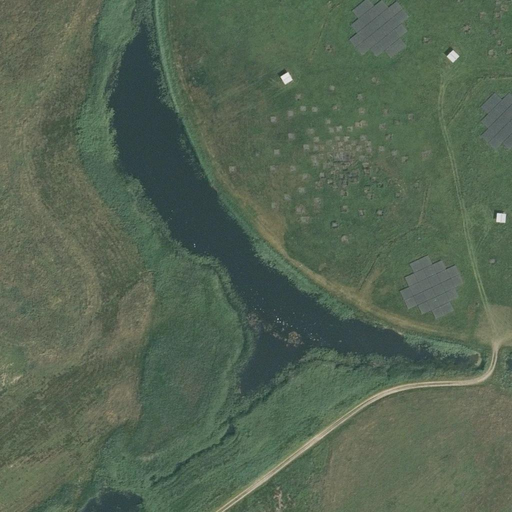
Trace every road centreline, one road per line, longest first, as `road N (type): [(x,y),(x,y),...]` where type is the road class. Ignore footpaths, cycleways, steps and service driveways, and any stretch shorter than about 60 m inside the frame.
road 1 (track): [(219,511),(378,396),(485,376),(496,349),(482,267),(496,182),(483,146),(442,130),(377,68),(208,50),(180,24),(170,0)]
road 2 (track): [(166,0),(187,113),(237,213),(302,270),(389,322),(432,338),(511,349)]
